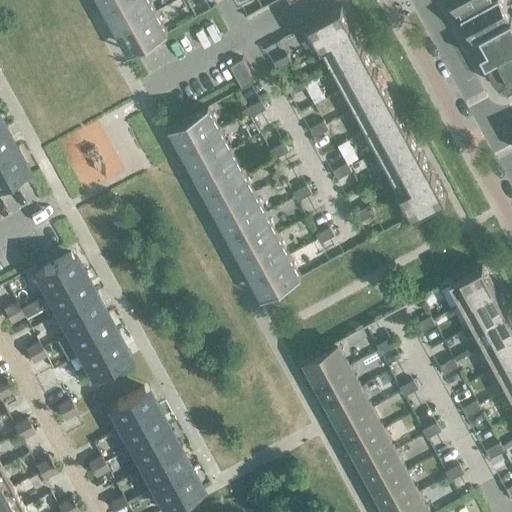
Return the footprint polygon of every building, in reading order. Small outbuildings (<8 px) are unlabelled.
[(156,10),(150,0),(124,0),(112,7),(123,28),(156,10)] [(461,16),(491,0),(452,0),(458,10),(460,9),(463,15),(461,16)] [(510,17),(500,0),(491,0),(461,16),(473,37),(474,37),(510,17)] [(353,28),(341,6),(309,23),(321,45),(353,28)] [(168,32),(156,10),(123,28),(135,49),(133,50),(134,51),(168,32)] [(511,17),(511,16),(510,17),(474,37),(482,51),(481,52),(486,62),(511,47),(511,17)] [(365,49),(353,28),(321,45),(332,66),(365,49)] [(511,47),(486,62),(499,86),(501,85),(507,96),(511,92),(511,47)] [(376,70),(365,49),(332,66),(344,88),(376,70)] [(292,61),(288,54),(274,62),(278,69),(292,61)] [(255,80),(243,58),(230,65),(242,87),(255,80)] [(388,91),(376,70),(344,88),(355,109),(388,91)] [(306,87),(301,78),(294,82),(299,91),(306,87)] [(299,91),(294,82),(287,85),(292,95),(299,91)] [(399,112),(388,91),(355,109),(367,130),(399,112)] [(266,109),(261,100),(254,103),(259,113),(266,109)] [(259,113),(254,103),(247,107),(252,116),(259,113)] [(220,128),(208,106),(174,124),(175,126),(176,125),(187,146),(220,128)] [(411,133),(399,112),(367,130),(378,151),(411,133)] [(329,129),(324,120),(317,124),(322,133),(329,129)] [(322,133),(317,124),(310,128),(315,137),(322,133)] [(0,155),(14,148),(3,128),(0,129),(0,155)] [(232,149),(220,128),(187,146),(199,167),(232,149)] [(422,154),(411,133),(378,151),(390,172),(422,154)] [(289,151),(284,142),(277,146),(282,155),(289,151)] [(282,155),(277,146),(270,149),(275,159),(282,155)] [(0,183),(25,169),(14,148),(0,155),(0,183)] [(243,170),(232,149),(199,167),(211,188),(243,170)] [(434,175),(422,154),(390,172),(401,193),(434,175)] [(352,171),(347,162),(340,166),(345,175),(352,171)] [(345,175),(340,166),(333,170),(338,179),(345,175)] [(255,191),(243,170),(211,188),(222,209),(255,191)] [(446,197),(434,175),(401,193),(413,215),(431,205),(432,207),(441,202),(440,200),(446,197)] [(312,193),(307,184),(300,188),(305,197),(312,193)] [(305,197),(300,188),(293,192),(298,201),(305,197)] [(266,212),(255,191),(222,209),(234,230),(266,212)] [(375,213),(370,204),(363,208),(368,217),(375,213)] [(368,217),(363,208),(356,212),(361,221),(368,217)] [(278,233),(266,212),(234,230),(245,251),(278,233)] [(335,235),(330,226),(323,230),(328,239),(335,235)] [(328,239),(323,230),(316,234),(321,243),(328,239)] [(289,254),(278,233),(245,251),(257,272),(289,254)] [(82,274),(71,253),(36,272),(48,293),(82,274)] [(301,276),(289,254),(257,272),(268,293),(266,294),(267,295),(274,291),(275,293),(285,287),(284,286),(301,276)] [(479,266),(478,263),(448,279),(462,304),(494,286),(482,264),(479,266)] [(93,294),(82,274),(48,293),(58,313),(93,294)] [(506,307),(494,286),(462,304),(473,325),(506,307)] [(104,314),(93,294),(58,313),(69,333),(104,314)] [(17,301),(4,307),(8,315),(20,308),(17,301)] [(511,330),(511,318),(506,307),(473,325),(485,346),(511,330)] [(8,315),(12,322),(24,315),(20,308),(8,315)] [(115,334),(104,314),(69,333),(80,353),(115,334)] [(435,324),(430,315),(423,319),(428,328),(435,324)] [(428,328),(423,319),(416,323),(421,332),(428,328)] [(511,358),(511,330),(485,346),(496,367),(511,358)] [(127,355),(115,334),(80,353),(92,374),(127,355)] [(395,346),(390,337),(383,341),(388,350),(395,346)] [(350,365),(336,340),(307,356),(308,359),(305,361),(317,383),(350,365)] [(38,341),(26,347),(30,354),(42,348),(38,341)] [(388,350),(383,341),(376,345),(381,353),(388,350)] [(30,354),(34,362),(46,355),(42,348),(30,354)] [(458,366),(453,357),(446,361),(451,370),(458,366)] [(511,385),(511,358),(496,367),(508,388),(511,385)] [(451,370),(446,361),(439,365),(444,374),(451,370)] [(361,386),(350,365),(317,383),(329,404),(361,386)] [(5,377),(0,379),(0,389),(9,384),(5,377)] [(418,388),(413,379),(406,383),(411,392),(418,388)] [(411,392),(406,383),(399,387),(404,396),(411,392)] [(0,389),(0,397),(0,398),(13,391),(9,384),(0,389)] [(373,407),(361,386),(329,404),(340,425),(373,407)] [(156,408),(144,387),(109,406),(121,427),(156,408)] [(70,398),(57,404),(61,412),(73,405),(70,398)] [(481,408),(476,399),(469,403),(474,412),(481,408)] [(474,412),(469,403),(462,407),(467,416),(474,412)] [(61,412),(65,419),(77,412),(73,405),(61,412)] [(384,428),(373,407),(340,425),(352,446),(384,428)] [(166,428),(156,408),(121,427),(132,447),(166,428)] [(27,417),(14,424),(18,431),(31,424),(27,417)] [(441,430),(436,421),(429,425),(434,434),(441,430)] [(18,431),(22,438),(34,431),(31,424),(18,431)] [(434,434),(429,425),(422,429),(427,438),(434,434)] [(177,448),(166,428),(132,447),(143,467),(177,448)] [(396,449),(384,428),(352,446),(363,467),(396,449)] [(504,450),(499,442),(492,445),(497,454),(504,450)] [(497,454),(492,445),(485,449),(490,458),(497,454)] [(188,468),(177,448),(143,467),(154,487),(188,468)] [(407,470),(396,449),(363,467),(375,488),(407,470)] [(101,455),(88,461),(92,469),(105,462),(101,455)] [(36,464),(40,471),(52,464),(49,457),(36,464)] [(92,469),(96,476),(108,469),(105,462),(92,469)] [(464,472),(459,463),(452,467),(457,476),(464,472)] [(40,471),(44,478),(56,471),(52,464),(40,471)] [(0,493),(13,486),(2,466),(0,467),(0,493)] [(457,476),(452,467),(445,471),(450,480),(457,476)] [(200,489),(188,468),(154,487),(165,508),(200,489)] [(419,491),(407,470),(375,488),(386,509),(419,491)] [(0,511),(12,511),(24,506),(13,486),(0,493),(0,511)] [(430,511),(419,491),(386,509),(387,511),(430,511)] [(127,501),(123,494),(111,501),(115,508),(127,501)] [(70,497),(58,504),(62,511),(74,504),(70,497)]
